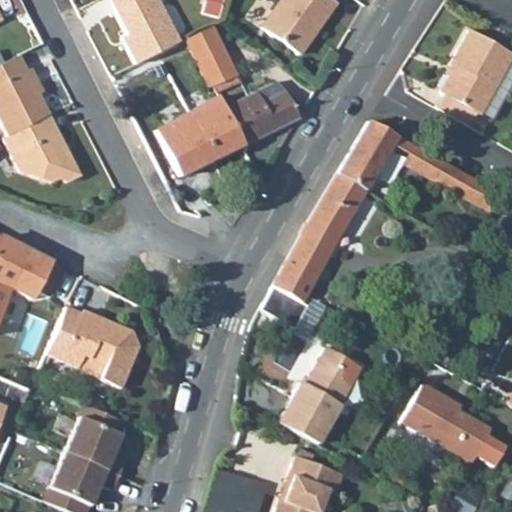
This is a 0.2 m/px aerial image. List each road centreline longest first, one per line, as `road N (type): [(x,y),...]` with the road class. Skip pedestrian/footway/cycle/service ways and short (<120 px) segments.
road 1 (residential): [(39,0),(157,233),(244,266)]
road 2 (residential): [(244,266),(213,337),(166,511)]
road 3 (residential): [(348,87),(244,266)]
road 4 (unknown): [(183,243),(152,258),(119,261),(0,211)]
road 5 (residential): [(348,87),(511,181)]
